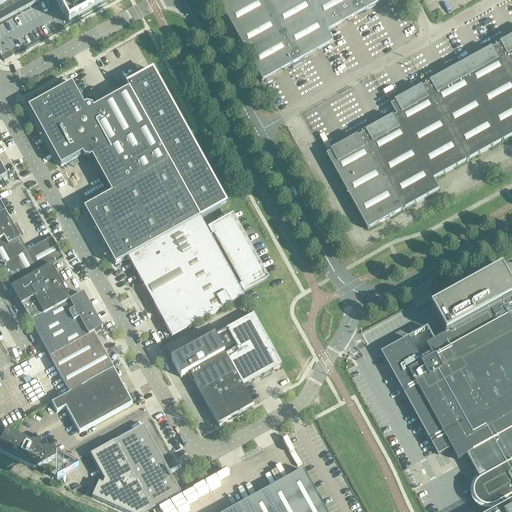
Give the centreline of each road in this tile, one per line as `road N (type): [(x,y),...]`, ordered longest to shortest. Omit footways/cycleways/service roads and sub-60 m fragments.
road 1 (unclassified): [(362,298),(303,400),(222,446),(198,448),(0,99)]
road 2 (unclassified): [(286,109),(364,241),(511,155)]
road 3 (tertiary): [(362,298),(335,278),(253,126)]
road 4 (unclassified): [(0,88),(159,0)]
road 5 (tertiary): [(362,298),(394,291),(511,226)]
road 6 (unclassified): [(286,109),(431,30)]
road 7 (tertiary): [(253,126),(186,0)]
